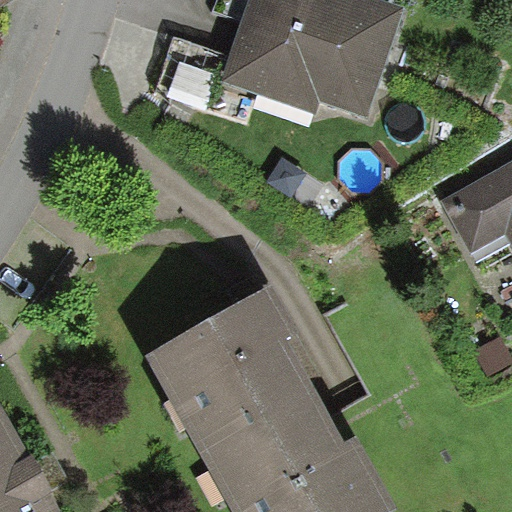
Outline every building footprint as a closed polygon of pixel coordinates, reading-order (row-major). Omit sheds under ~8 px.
[(0,0),(0,17),(28,0),(27,0),(0,0)] [(394,17),(347,0),(250,0),(224,75),(302,103),(307,90),(362,110),(394,17)] [(511,162),(438,203),(467,255),(498,238),(511,264),(511,162)] [(391,511),(268,294),(148,362),(233,511),(391,511)] [(0,422),(0,511),(50,511),(34,483),(0,422)]
